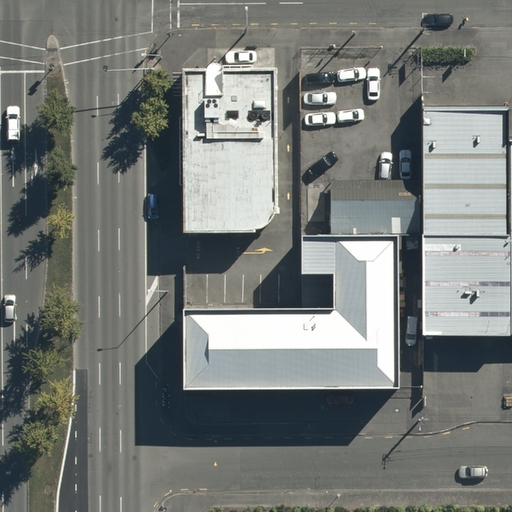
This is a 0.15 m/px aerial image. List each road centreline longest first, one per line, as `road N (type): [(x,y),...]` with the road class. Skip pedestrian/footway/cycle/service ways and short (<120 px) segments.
road 1 (primary): [(107,0),(110,466)]
road 2 (residential): [(110,466),(511,464)]
